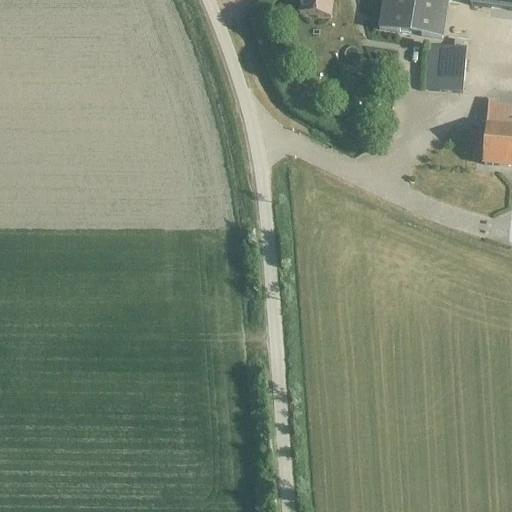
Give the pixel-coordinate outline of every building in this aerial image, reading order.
[(301,0),(299,15),(331,20),(333,0),(301,0)] [(383,0),(379,31),(442,41),(447,0),(383,0)] [(511,0),(469,0),(469,7),(511,12),(511,0)] [(428,47),(425,92),(462,95),(466,50),(428,47)] [(485,143),(483,166),(511,168),(511,115),(494,115),(495,108),(488,107),(487,112),(485,143)]
